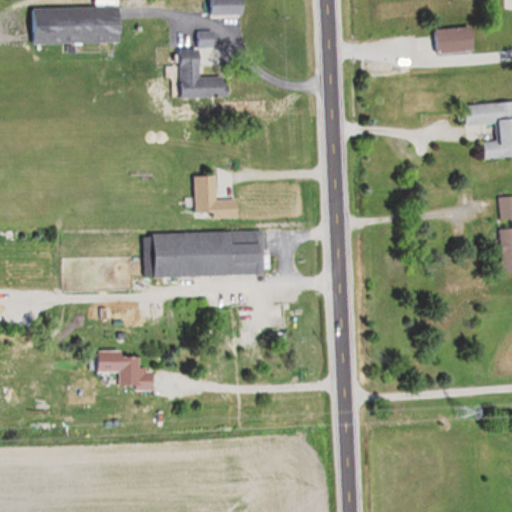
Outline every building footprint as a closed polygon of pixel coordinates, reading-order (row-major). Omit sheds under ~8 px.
[(202,0),(203,13),(235,13),(235,0),(202,0)] [(116,42),(116,7),(22,7),(23,43),(116,42)] [(468,28),(426,28),(426,51),(468,51),(468,28)] [(193,75),(192,48),(169,48),(170,98),(222,98),(222,75),(193,75)] [(476,159),(511,156),(511,115),(511,102),(457,105),(458,125),(486,123),(488,141),(475,142),(476,159)] [(187,175),(189,218),(229,216),(228,197),(209,198),(209,175),(187,175)] [(495,219),(511,218),(511,196),(495,196),(495,219)] [(511,228),(493,228),(493,270),(511,270),(511,228)] [(257,230),(141,233),(143,277),(258,274),(257,230)] [(110,371),(110,387),(147,387),(147,366),(131,366),(131,355),(113,355),(113,350),(87,350),(87,371),(110,371)]
